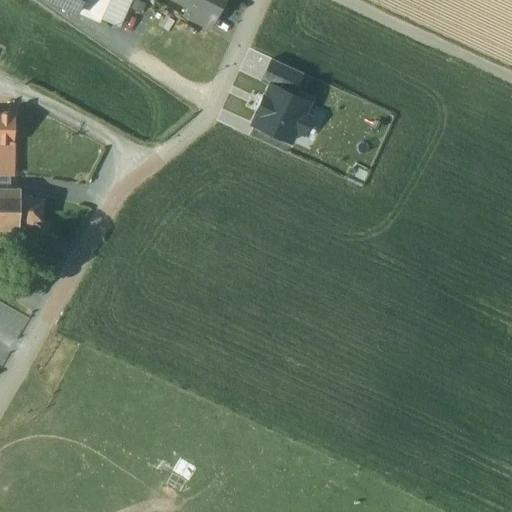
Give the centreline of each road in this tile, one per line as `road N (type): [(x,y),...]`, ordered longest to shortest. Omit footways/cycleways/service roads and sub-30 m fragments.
road 1 (residential): [(0,403),(121,187),(214,106),(260,0)]
road 2 (unclassified): [(337,0),(511,81)]
